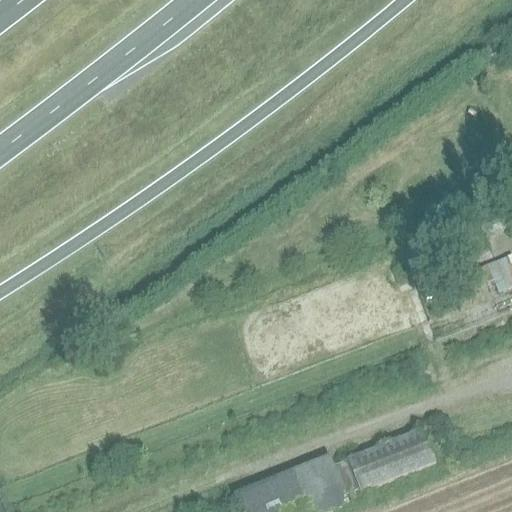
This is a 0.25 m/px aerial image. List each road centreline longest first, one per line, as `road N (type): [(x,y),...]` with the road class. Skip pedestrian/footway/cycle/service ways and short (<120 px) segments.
road 1 (track): [(36,511),(511,324)]
road 2 (trunk): [(0,291),(167,180),(401,0)]
road 3 (trunk): [(0,148),(192,0)]
